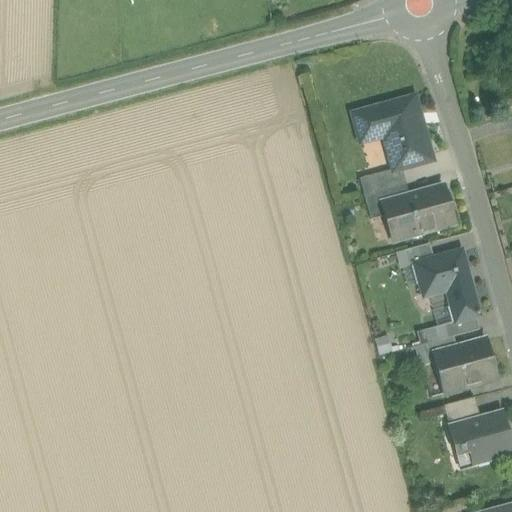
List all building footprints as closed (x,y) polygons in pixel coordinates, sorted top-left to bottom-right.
[(414,99),(353,116),(360,141),(383,135),(393,170),(394,172),(402,170),(432,161),(414,99)] [(393,170),(371,177),(374,192),(375,194),(406,185),(402,170),(394,172),(393,170)] [(375,194),(362,197),(369,221),(384,218),(389,216),(386,203),(409,197),(406,185),(375,194)] [(409,197),(386,203),(389,216),(384,218),(392,243),(409,239),(409,238),(454,226),(443,187),(409,197)] [(429,245),(404,252),(408,268),(414,266),(414,265),(426,262),(433,260),(429,245)] [(461,252),(414,265),(414,266),(423,299),(447,292),(455,323),(456,324),(476,319),(480,318),(479,316),(477,316),(472,298),(473,296),(466,269),(465,270),(460,255),(462,254),(461,252)] [(476,319),(456,324),(455,323),(444,327),(448,339),(453,338),(479,331),(476,319)] [(444,327),(411,336),(414,349),(448,339),(444,327)] [(383,334),(374,337),(377,347),(386,344),(383,334)] [(448,339),(414,349),(420,368),(434,364),(432,356),(456,350),(453,338),(448,339)] [(456,350),(432,356),(434,364),(442,395),(497,380),(486,341),(456,350)] [(474,399),(443,407),(449,429),(480,420),(474,399)] [(480,420),(449,429),(450,430),(453,430),(459,451),(456,452),(460,468),(511,453),(511,451),(504,424),(502,415),(480,420)] [(412,432),(400,435),(404,447),(416,444),(412,432)]
